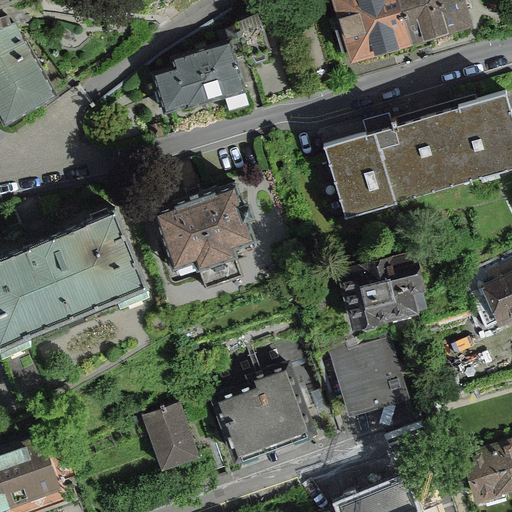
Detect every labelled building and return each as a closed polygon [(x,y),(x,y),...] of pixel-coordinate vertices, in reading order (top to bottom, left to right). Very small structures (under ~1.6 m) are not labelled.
[(409,52),(393,0),(329,0),(349,69),(409,52)] [(462,0),(393,0),(409,52),(472,34),(462,0)] [(0,32),(0,118),(1,121),(53,95),(15,27),(0,32)] [(172,77),(150,83),(160,118),(184,111),(185,115),(209,108),(237,101),(223,51),(169,66),(172,77)] [(511,119),(504,90),(364,130),(317,143),(338,217),(385,204),(511,167),(511,119)] [(198,193),(160,206),(181,269),(205,261),(208,269),(252,254),(228,183),(198,193)] [(66,318),(143,288),(113,213),(36,243),(66,318)] [(0,344),(66,318),(36,243),(0,257),(0,344)] [(414,253),(333,276),(350,336),(431,312),(414,253)] [(511,272),(478,286),(493,323),(511,316),(511,317),(511,272)] [(321,357),(339,416),(403,397),(385,338),(321,357)] [(209,398),(230,460),(310,432),(286,363),(252,374),(255,383),(209,398)] [(147,412),(166,463),(204,449),(185,398),(147,412)] [(0,511),(2,511),(11,509),(12,511),(35,511),(82,494),(53,419),(0,439),(0,511)] [(462,480),(468,502),(511,489),(511,439),(455,455),(462,480)] [(432,511),(416,473),(347,501),(351,511),(432,511)]
